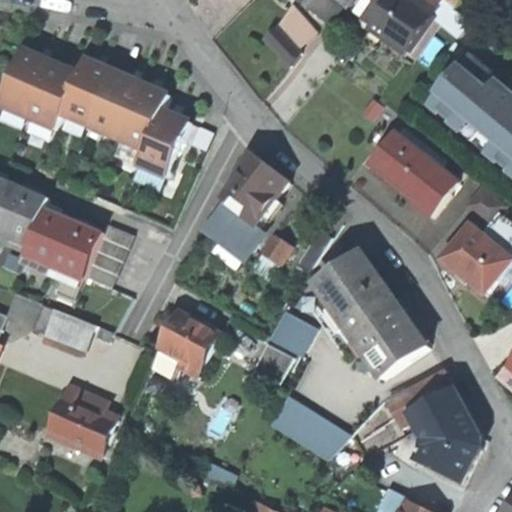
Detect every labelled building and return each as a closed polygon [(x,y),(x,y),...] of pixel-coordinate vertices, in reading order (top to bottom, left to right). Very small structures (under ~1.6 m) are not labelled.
[(303,0),(332,24),(352,0),(303,0)] [(379,0),(364,22),(411,53),(436,17),(410,0),(379,0)] [(410,0),(436,17),(445,4),(440,0),(410,0)] [(446,0),(459,11),(468,0),(446,0)] [(296,14),(280,29),(304,54),(320,39),(296,14)] [(473,25),(463,37),(489,59),(499,46),(473,25)] [(280,29),(267,42),(294,70),(305,56),(304,54),(280,29)] [(56,66),(29,54),(5,109),(33,121),(56,66)] [(91,63),(84,78),(67,118),(94,129),(118,75),(91,63)] [(476,64),(439,109),(469,134),(471,131),(497,152),(494,155),(511,170),(511,96),(505,90),(506,89),(476,64)] [(84,78),(56,66),(33,121),(61,133),(67,118),(84,78)] [(146,87),(118,75),(94,129),(122,141),(146,87)] [(174,99),(146,87),(122,141),(150,153),(167,115),(174,99)] [(195,127),(167,115),(150,153),(143,168),(172,181),(195,127)] [(401,137),(372,172),(417,208),(418,207),(436,221),(464,187),(401,137)] [(263,238),(263,231),(260,228),(293,184),(256,155),(229,202),(229,204),(209,231),(224,244),(227,240),(244,253),(252,252),(263,238)] [(0,237),(4,239),(26,190),(0,178),(0,237)] [(33,252),(51,211),(55,203),(26,190),(4,239),(33,252)] [(471,208),(495,228),(504,217),(510,210),(487,190),(471,208)] [(58,273),(79,224),(51,211),(33,252),(29,261),(58,273)] [(447,262),(491,298),(511,272),(511,223),(504,217),(495,228),(486,238),(475,229),(447,262)] [(106,240),(108,236),(79,224),(58,273),(87,285),(89,280),(95,267),(100,254),(106,240)] [(108,236),(106,240),(132,251),(138,238),(112,227),(108,236)] [(323,232),(299,268),(312,276),(336,240),(323,232)] [(106,240),(100,254),(126,264),(132,251),(106,240)] [(283,241),(270,261),(283,270),(296,250),(283,241)] [(95,267),(120,278),(126,264),(100,254),(95,267)] [(366,256),(320,288),(337,311),(343,307),(366,340),(360,344),(387,382),(433,351),(366,256)] [(95,267),(89,280),(115,291),(120,278),(95,267)] [(22,297),(13,320),(36,329),(45,307),(22,297)] [(45,307),(36,329),(34,335),(48,340),(60,312),(45,307)] [(60,312),(48,340),(45,348),(89,366),(99,341),(103,330),(60,312)] [(0,347),(1,348),(13,320),(0,314),(0,347)] [(281,327),(306,340),(313,328),(288,314),(281,327)] [(224,337),(184,316),(161,358),(201,380),(224,337)] [(310,342),(306,340),(281,327),(280,327),(272,342),(302,358),(310,342)] [(117,336),(103,330),(99,341),(113,347),(117,336)] [(298,361),(271,346),(257,373),(284,387),(298,361)] [(485,452),(485,441),(448,372),(389,404),(405,432),(419,424),(428,441),(429,451),(423,464),(467,486),(485,452)] [(108,460),(124,423),(104,415),(107,408),(72,393),(53,437),(108,460)] [(298,396),(280,425),(341,463),(360,433),(298,396)] [(380,489),(375,498),(390,505),(394,496),(380,489)] [(429,511),(412,503),(407,511),(429,511)]
